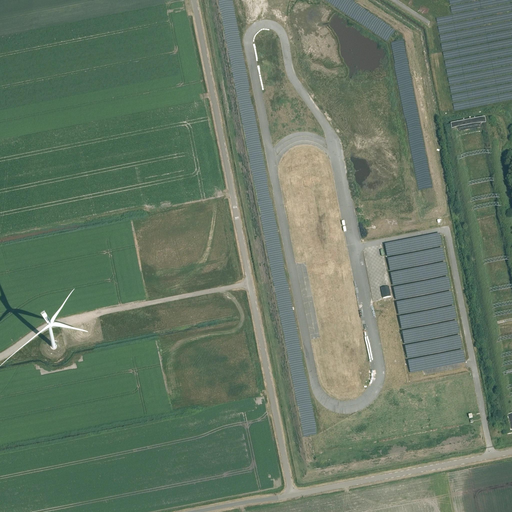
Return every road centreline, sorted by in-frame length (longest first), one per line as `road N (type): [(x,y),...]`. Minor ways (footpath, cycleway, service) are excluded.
road 1 (unknown): [(272,167),(316,390),(335,408),(359,406),(373,393),(378,371),(332,136),(293,81),(278,29),(257,26),(248,41)]
road 2 (unclassified): [(290,495),(193,0)]
road 3 (unclassified): [(290,495),(511,451)]
road 4 (unknown): [(248,41),(272,167)]
